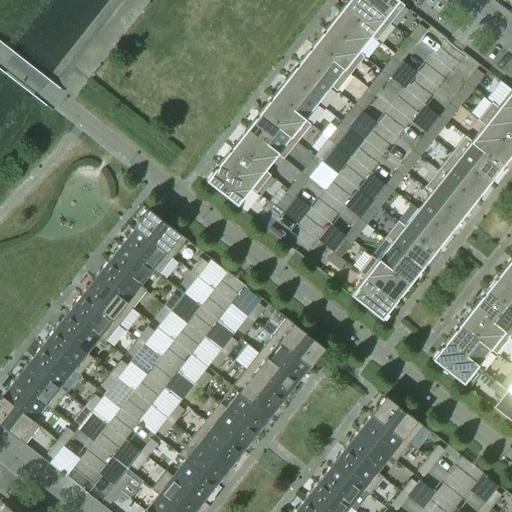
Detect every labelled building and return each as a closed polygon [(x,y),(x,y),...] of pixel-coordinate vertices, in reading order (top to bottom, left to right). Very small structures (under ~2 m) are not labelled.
[(389,23),(360,0),(347,0),(339,11),(370,35),(370,36),(376,40),(389,23)] [(403,5),(396,0),(360,0),(389,23),(403,5)] [(370,35),(339,11),(325,28),(357,52),(370,36),(370,35)] [(415,43),(425,30),(418,24),(407,37),(415,43)] [(357,52),(325,28),(312,44),(349,74),(363,56),(357,52)] [(404,56),(415,43),(407,37),(397,50),(404,56)] [(349,74),(312,44),(299,61),(330,86),(336,91),(349,74)] [(388,77),(398,64),(391,58),(381,71),(388,77)] [(398,64),(388,77),(403,88),(416,71),(402,59),(398,64)] [(330,86),(299,61),(285,78),(317,103),(330,86)] [(483,76),(475,70),(465,82),(473,88),(483,76)] [(378,90),(388,77),(381,71),(370,84),(378,90)] [(317,103),(285,78),(272,95),(303,120),(304,120),(317,103)] [(473,88),(465,82),(455,96),(462,102),(473,88)] [(511,119),(511,91),(510,90),(497,107),(511,119)] [(372,98),(364,92),(354,105),(362,111),(372,98)] [(303,120),(272,95),(258,112),(296,142),(310,124),(304,120),(303,120)] [(511,119),(497,107),(491,102),(477,120),(483,125),(483,124),(511,147),(511,119)] [(446,122),(456,109),(449,103),(438,116),(446,122)] [(351,124),(362,111),(354,105),(343,118),(351,124)] [(428,130),(438,116),(424,105),(410,122),(425,134),(428,130)] [(376,122),(362,111),(351,124),(348,128),(363,139),(376,122)] [(296,142),(258,112),(245,129),(276,154),(282,159),(296,142)] [(446,122),(438,116),(428,130),(436,136),(446,122)] [(483,125),(470,141),(501,166),(511,152),(511,147),(483,124),(483,125)] [(345,132),(337,126),(327,139),(335,145),(345,132)] [(345,132),(335,145),(349,156),(363,139),(348,128),(345,132)] [(276,154),(245,129),(232,146),(263,171),(276,154)] [(501,166),(470,141),(464,136),(451,154),(488,183),(501,166)] [(420,156),(430,143),(422,137),(412,150),(420,156)] [(324,158),(335,145),(327,139),(317,152),(324,158)] [(349,156),(335,145),(324,158),(322,162),(336,173),(349,156)] [(263,171),(232,146),(218,163),(250,188),(256,193),(269,175),(263,171)] [(420,156),(412,150),(401,164),(409,170),(420,156)] [(488,183),(451,154),(437,171),(474,200),(488,183)] [(308,178),(318,166),(311,160),(301,172),(308,178)] [(318,166),(308,178),(323,190),(336,173),(322,162),(318,166)] [(250,188),(218,163),(204,181),(236,206),(250,188)] [(393,190),(403,177),(395,171),(385,184),(393,190)] [(474,200),(437,171),(424,188),(430,192),(461,217),(474,200)] [(298,192),(308,178),(301,172),(290,186),(298,192)] [(374,198),(385,184),(370,173),(357,190),(371,202),(374,198)] [(393,190),(385,184),(374,198),(382,204),(393,190)] [(344,206),(358,218),(369,205),(371,202),(357,190),(344,206)] [(461,217),(430,192),(416,209),(448,234),(461,217)] [(282,212),(292,199),(284,193),(274,206),(282,212)] [(292,199),(282,212),(297,224),(310,206),(296,195),(292,199)] [(275,220),(282,212),(274,206),(268,202),(262,210),(275,220)] [(366,224),(376,211),(369,205),(358,218),(366,224)] [(185,239),(179,234),(147,209),(133,227),(171,257),(185,239)] [(403,226),(434,251),(448,234),(416,209),(403,226)] [(366,224),(358,218),(348,232),(355,237),(366,224)] [(434,251),(403,226),(397,221),(384,238),(390,243),(421,268),(434,251)] [(317,240),(332,252),(342,239),(345,235),(330,224),(317,240)] [(171,257),(133,227),(120,244),(158,274),(171,257)] [(350,245),(342,239),(332,252),(339,258),(350,245)] [(421,268),(390,243),(376,260),(408,285),(421,268)] [(158,274),(120,244),(106,261),(145,291),(145,290),(139,285),(151,270),(157,275),(158,274)] [(339,258),(332,252),(326,260),(339,270),(345,262),(339,258)] [(511,257),(498,274),(511,284),(511,257)] [(196,277),(206,264),(200,259),(190,272),(196,277)] [(206,264),(196,277),(211,289),(224,272),(209,260),(206,264)] [(408,285),(376,260),(363,277),(394,302),(408,285)] [(145,291),(106,261),(93,278),(131,308),(145,291)] [(186,290),(196,277),(190,272),(179,284),(186,290)] [(511,284),(498,274),(485,291),(511,312),(511,284)] [(211,289),(196,277),(186,290),(182,294),(198,306),(211,289)] [(394,302),(363,277),(349,295),(380,320),(394,302)] [(131,308),(93,278),(80,295),(118,325),(131,308)] [(231,305),(246,317),(256,303),(259,300),(244,288),(231,305)] [(511,332),(511,312),(485,291),(471,308),(509,337),(511,332)] [(169,311),(180,298),(173,292),(163,305),(169,311)] [(180,298),(169,311),(185,322),(198,306),(182,294),(180,298)] [(118,325),(80,295),(66,312),(104,342),(118,325)] [(252,322),(263,308),(256,303),(246,317),(252,322)] [(159,324),(169,311),(163,305),(153,318),(159,324)] [(236,329),(246,317),(231,305),(217,321),(233,333),(236,329)] [(509,337),(471,308),(458,324),(489,349),(495,354),(509,337)] [(185,322),(169,311),(159,324),(156,328),(171,340),(185,322)] [(104,342),(66,312),(53,329),(91,359),(92,358),(85,353),(97,338),(104,342)] [(243,334),(252,322),(246,317),(236,329),(243,334)] [(323,348),(292,323),(285,318),(271,336),(309,366),(323,348)] [(204,338),(219,350),(230,337),(233,333),(217,321),(204,338)] [(489,349),(458,324),(444,341),(476,366),(489,349)] [(142,345),(153,332),(146,326),(136,340),(142,345)] [(153,332),(142,345),(158,357),(171,340),(156,328),(153,332)] [(91,359),(53,329),(40,346),(78,376),(91,359)] [(309,366),(271,336),(258,353),(296,383),(309,366)] [(226,355),(236,342),(230,337),(219,350),(226,355)] [(209,363),(219,350),(204,338),(191,355),(206,367),(209,363)] [(132,358),(142,345),(136,340),(126,352),(132,358)] [(476,366),(444,341),(430,359),(462,384),(476,366)] [(158,357),(142,345),(132,358),(129,362),(144,374),(158,357)] [(78,376),(40,346),(26,363),(64,393),(65,392),(58,387),(71,371),(77,377),(78,376)] [(216,368),(226,355),(219,350),(209,363),(216,368)] [(296,383),(258,353),(244,370),(282,400),(296,383)] [(177,372),(193,384),(203,371),(206,367),(191,355),(177,372)] [(116,378),(126,365),(119,360),(109,373),(116,378)] [(126,365),(116,378),(131,391),(144,374),(129,362),(126,365)] [(64,393),(26,363),(13,380),(51,410),(64,393)] [(282,400),(244,370),(231,387),(269,417),(282,400)] [(199,389),(210,376),(203,371),(193,384),(199,389)] [(183,397),(193,384),(177,372),(164,389),(180,401),(183,397)] [(508,390),(511,385),(511,372),(510,372),(500,384),(508,390)] [(106,391),(116,378),(109,373),(99,386),(106,391)] [(131,391),(116,378),(106,391),(102,396),(118,408),(131,391)] [(51,410),(13,380),(0,396),(0,397),(38,427),(38,426),(32,421),(44,405),(50,411),(51,410)] [(502,398),(508,390),(500,384),(500,385),(494,380),(488,388),(502,398)] [(189,402),(199,389),(193,384),(183,397),(189,402)] [(269,417),(231,387),(217,404),(256,434),(269,417)] [(151,406),(166,418),(176,405),(180,401),(164,389),(151,406)] [(89,412),(99,399),(93,394),(82,407),(89,412)] [(99,399),(89,412),(104,424),(118,408),(102,396),(99,399)] [(422,426),(384,396),(370,414),(408,444),(422,426)] [(38,427),(0,397),(0,425),(24,444),(38,427)] [(256,434),(217,404),(204,420),(242,451),(256,434)] [(173,423),(183,410),(176,405),(166,418),(173,423)] [(156,431),(166,418),(151,406),(138,423),(153,435),(156,431)] [(79,425),(89,412),(82,407),(72,420),(79,425)] [(104,424),(89,412),(79,425),(76,429),(91,441),(104,424)] [(408,444),(370,414),(357,431),(395,461),(408,444)] [(162,436),(173,423),(166,418),(156,431),(162,436)] [(242,451),(204,420),(191,437),(229,467),(242,451)] [(62,446),(73,433),(66,428),(56,441),(62,446)] [(395,461),(357,431),(343,448),(381,478),(382,477),(375,472),(388,456),(394,462),(395,461)] [(229,467),(191,437),(177,454),(215,484),(229,467)] [(146,457),(156,444),(149,439),(139,452),(146,457)] [(129,465),(139,452),(124,440),(111,457),(126,469),(129,465)] [(52,459),(62,446),(56,441),(46,454),(52,459)] [(433,463),(443,450),(436,445),(426,458),(433,463)] [(78,458),(62,446),(52,459),(49,463),(64,475),(78,458)] [(381,478),(343,448),(330,465),(368,495),(381,478)] [(136,470),(146,457),(139,452),(129,465),(136,470)] [(215,484),(177,454),(177,455),(183,460),(171,476),(165,470),(164,471),(202,501),(215,484)] [(97,474),(112,486),(123,473),(126,469),(111,457),(97,474)] [(423,476),(433,463),(426,458),(416,471),(423,476)] [(368,495),(330,465),(317,482),(348,506),(361,490),(367,495),(368,495)] [(193,511),(202,501),(164,471),(151,488),(180,511),(193,511)] [(119,491),(129,478),(123,473),(112,486),(119,491)] [(406,497),(416,484),(410,479),(399,492),(406,497)] [(343,511),(348,506),(317,482),(303,498),(320,511),(343,511)] [(109,504),(119,491),(112,486),(102,499),(109,504)] [(180,511),(151,488),(150,489),(157,494),(144,510),(145,511),(180,511)] [(490,508),(500,495),(493,490),(483,503),(490,508)] [(396,510),(406,497),(399,492),(389,505),(396,510)] [(320,511),(303,498),(292,511),(320,511)] [(486,511),(490,508),(483,503),(475,511),(486,511)]
